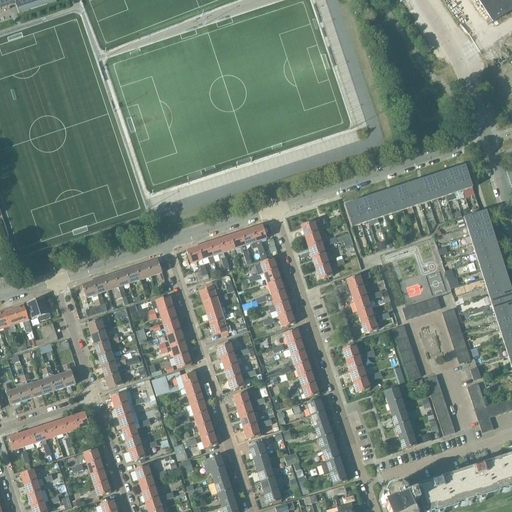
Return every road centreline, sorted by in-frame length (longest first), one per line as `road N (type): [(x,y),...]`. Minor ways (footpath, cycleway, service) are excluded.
road 1 (residential): [(364,483),(271,209)]
road 2 (residential): [(166,243),(251,511)]
road 3 (residential): [(486,140),(271,209)]
road 4 (residential): [(364,483),(511,435)]
road 5 (residential): [(94,397),(56,279)]
road 6 (residential): [(130,511),(94,397)]
